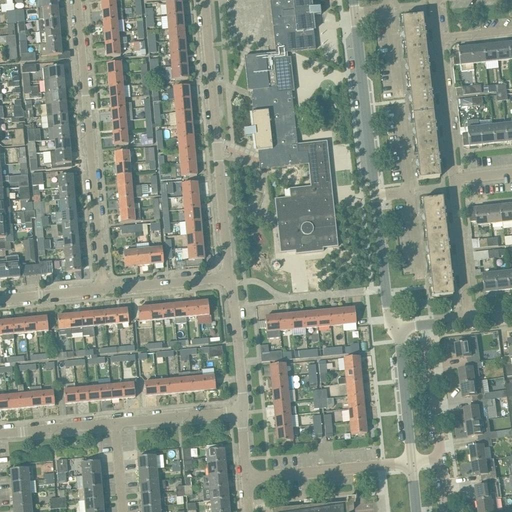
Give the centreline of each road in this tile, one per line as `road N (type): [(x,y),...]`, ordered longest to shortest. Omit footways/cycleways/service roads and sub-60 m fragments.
road 1 (residential): [(398,328),(388,320),(384,291),(353,0)]
road 2 (residential): [(101,289),(76,0)]
road 3 (residential): [(227,276),(203,0)]
road 4 (residential): [(247,477),(410,463)]
road 5 (residential): [(467,321),(451,179)]
road 6 (residential): [(451,179),(436,39)]
road 7 (residential): [(239,412),(227,276)]
road 8 (residential): [(440,461),(422,326)]
road 9 (residential): [(410,463),(398,328)]
road 10 (residential): [(101,289),(227,276)]
road 11 (residential): [(115,424),(239,412)]
